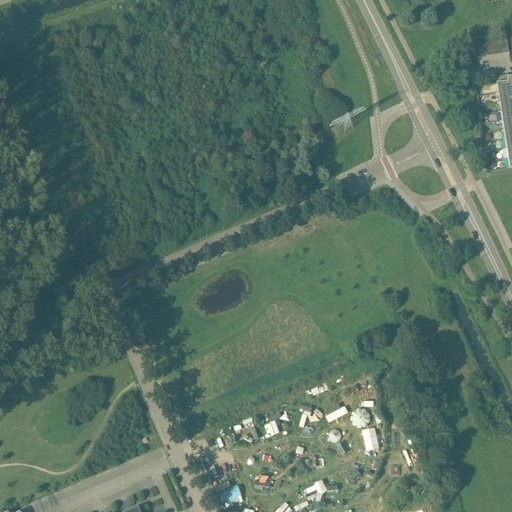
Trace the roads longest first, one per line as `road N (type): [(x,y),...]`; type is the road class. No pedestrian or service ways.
road 1 (unclassified): [(202,511),(109,289),(428,149)]
road 2 (residential): [(428,149),(511,311)]
road 3 (residential): [(511,291),(440,144)]
road 4 (residential): [(440,144),(365,5)]
road 5 (residential): [(365,5),(428,149)]
